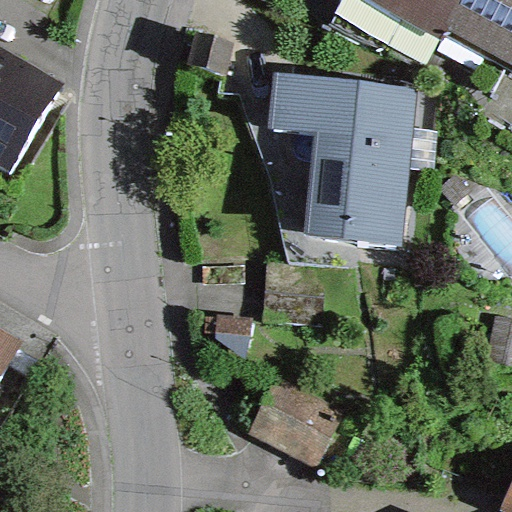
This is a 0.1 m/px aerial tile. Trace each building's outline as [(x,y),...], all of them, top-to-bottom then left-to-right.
[(402,27),(348,3),(343,0),(331,27),(390,53),(402,27)] [(406,17),(374,0),(349,0),(348,3),(402,27),(406,17)] [(511,0),(374,0),(406,17),(446,39),(440,50),(476,70),(484,55),(511,70),(511,0)] [(230,49),(200,43),(193,74),(223,80),(230,49)] [(61,94),(0,57),(0,170),(11,177),(61,94)] [(343,85),(283,81),(280,122),(335,125),(327,232),(361,234),(360,246),(401,249),(411,99),(342,94),(343,85)] [(327,265),(268,263),(265,323),(325,325),(327,265)] [(511,334),(497,332),(490,361),(511,365),(511,334)] [(0,382),(19,351),(0,340),(0,382)] [(342,418),(278,386),(255,432),(319,465),(342,418)]
